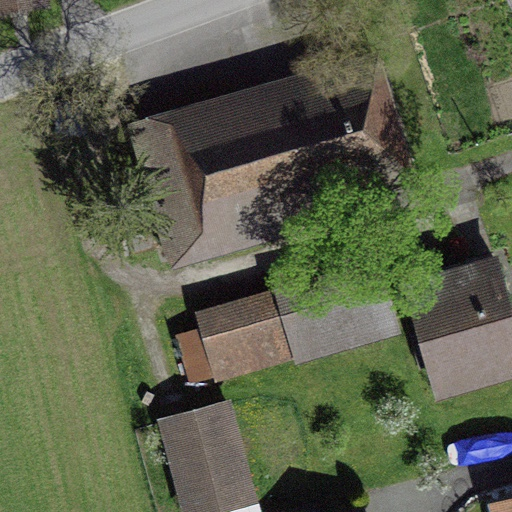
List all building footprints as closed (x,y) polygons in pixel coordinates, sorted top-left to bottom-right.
[(48,0),(0,0),(0,30),(52,22),(48,0)] [(186,110),(139,123),(177,247),(219,238),(223,251),(277,235),(267,204),(400,162),(374,75),(192,130),(186,110)] [(404,294),(440,409),(511,386),(511,328),(493,267),(404,294)] [(369,269),(195,324),(215,388),(389,333),(369,269)] [(227,413),(156,434),(179,511),(245,511),(256,509),(227,413)] [(511,511),(511,498),(487,505),(489,511),(511,511)]
